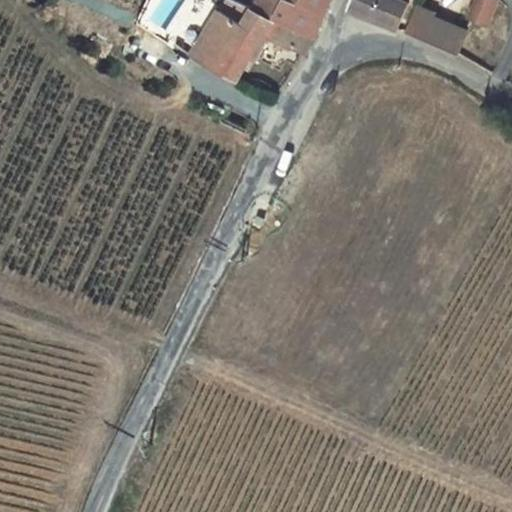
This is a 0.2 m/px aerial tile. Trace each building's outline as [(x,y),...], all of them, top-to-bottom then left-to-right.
[(294,55),(325,0),(247,0),(244,6),(234,24),(214,16),(189,63),(236,84),(258,40),(294,55)] [(414,5),(403,0),(344,0),(343,4),(403,30),(414,5)] [(498,1),(495,0),(474,0),(467,20),(487,28),(498,1)] [(463,30),(433,17),(424,40),(454,54),(463,30)] [(134,39),(124,63),(150,73),(160,51),(134,39)]
